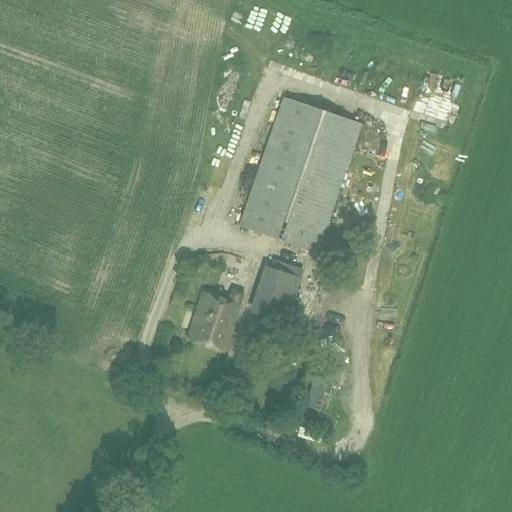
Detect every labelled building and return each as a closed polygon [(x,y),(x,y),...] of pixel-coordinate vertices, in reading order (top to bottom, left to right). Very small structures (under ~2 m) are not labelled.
[(283,98),(239,226),(317,253),(361,124),(283,98)] [(219,220),(228,223),(234,207),(225,203),(219,220)] [(254,263),(239,322),(282,333),(297,273),(254,263)] [(128,294),(134,280),(117,273),(111,287),(128,294)] [(204,292),(187,341),(224,352),(243,293),(233,290),(229,300),(204,292)] [(322,427),(328,414),(291,399),(286,412),(322,427)] [(330,449),(337,420),(327,418),(320,447),(330,449)] [(292,427),(289,438),(318,447),(321,436),(292,427)]
